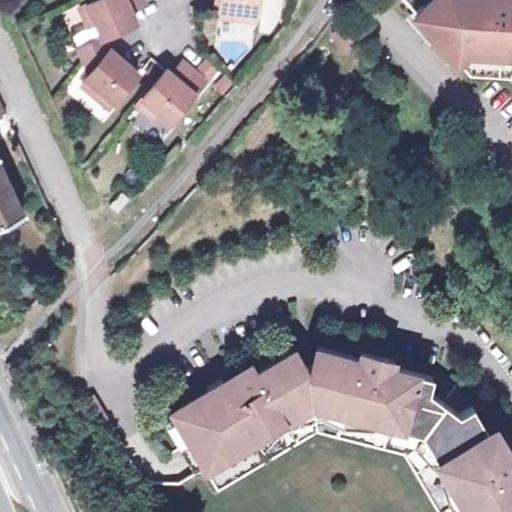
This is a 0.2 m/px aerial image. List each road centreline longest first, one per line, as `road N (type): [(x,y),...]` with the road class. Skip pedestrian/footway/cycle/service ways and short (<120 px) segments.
road 1 (residential): [(0,60),(93,270),(89,343),(103,375),(113,377),(244,300),(306,281),(382,296),(449,333),(511,395)]
road 2 (residential): [(373,0),(511,166)]
